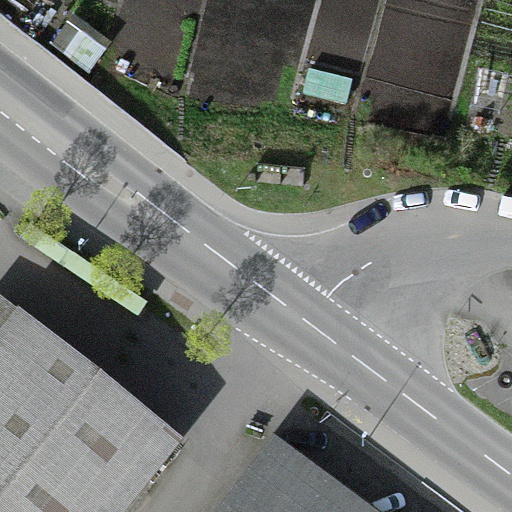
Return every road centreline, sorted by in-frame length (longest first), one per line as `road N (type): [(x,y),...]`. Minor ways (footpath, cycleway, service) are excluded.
road 1 (primary): [(0,92),(309,332)]
road 2 (primary): [(309,332),(511,488)]
road 3 (residential): [(309,332),(368,283),(429,254),(511,242)]
